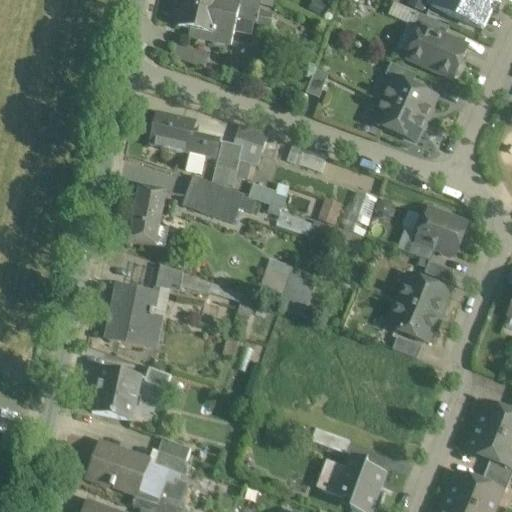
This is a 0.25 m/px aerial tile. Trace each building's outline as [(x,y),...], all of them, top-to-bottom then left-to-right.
[(183,0),(182,9),(236,21),(239,8),(238,8),(224,4),(224,0),(183,0)] [(239,0),(238,8),(239,8),(258,12),(259,8),(271,10),(273,2),(269,0),(239,0)] [(430,0),(427,8),(484,34),(499,0),(430,0)] [(236,21),(255,26),(258,15),(258,12),(239,8),(236,21)] [(236,21),(182,9),(177,28),(189,31),(211,36),(209,43),(230,48),(233,34),(236,21)] [(258,15),(255,26),(269,28),(271,17),(258,15)] [(413,27),(420,30),(422,26),(446,37),(449,30),(419,15),(413,27)] [(252,39),(255,26),(236,21),(233,34),(252,39)] [(446,37),(422,26),(420,30),(405,63),(453,85),(470,48),(446,37)] [(211,36),(189,31),(188,38),(209,43),(211,36)] [(175,44),(170,57),(205,71),(210,58),(175,44)] [(416,77),(390,65),(385,77),(392,81),(392,80),(411,88),(416,77)] [(315,72),(305,96),(318,101),(328,77),(315,72)] [(411,88),(392,80),(392,81),(382,102),(426,122),(436,100),(411,88)] [(426,122),(382,102),(372,125),(415,145),(426,122)] [(194,124),(157,116),(150,148),(187,157),(188,156),(214,162),(218,144),(191,137),(194,124)] [(235,141),(263,151),(268,138),(240,128),(235,141)] [(235,141),(233,147),(242,150),(240,158),(241,159),(241,161),(246,162),(245,166),(247,167),(257,170),(263,151),(235,141)] [(221,145),(216,169),(226,172),(233,147),(221,145)] [(242,150),(233,147),(226,172),(228,172),(236,174),(240,158),(242,150)] [(293,148),(287,164),(321,176),(327,160),(293,148)] [(241,159),(240,158),(236,174),(245,176),(247,167),(245,166),(246,162),(241,161),(241,159)] [(216,169),(212,186),(217,188),(224,191),(228,172),(226,172),(216,169)] [(212,186),(192,179),(182,208),(207,217),(212,201),(217,188),(212,186)] [(277,196),(272,208),(282,211),(289,190),(280,186),(277,196)] [(212,201),(239,211),(244,198),(224,191),(217,188),(212,201)] [(250,200),(263,204),(272,208),(277,196),(254,188),(250,200)] [(166,195),(139,189),(128,244),(165,252),(168,232),(159,230),(166,195)] [(376,201),(356,195),(343,233),(362,239),(376,201)] [(244,198),(239,211),(257,218),(263,204),(250,200),(244,198)] [(317,220),(334,227),(342,206),(325,199),(317,220)] [(212,201),(207,217),(233,227),(239,211),(212,201)] [(469,224),(428,209),(416,243),(415,246),(435,254),(456,261),(469,224)] [(362,240),(314,224),(309,238),(357,255),(362,240)] [(431,265),(435,254),(415,246),(416,243),(408,240),(403,255),(427,263),(431,265)] [(193,280),(212,287),(254,303),(261,283),(200,261),(193,280)] [(456,274),(431,265),(427,263),(422,278),(451,290),(456,274)] [(183,277),(160,268),(156,290),(179,295),(180,289),(183,277)] [(453,294),(407,275),(395,302),(443,322),(453,294)] [(293,276),(281,312),(304,321),(317,285),(293,276)] [(193,280),(183,277),(180,289),(209,296),(212,287),(193,280)] [(156,294),(119,287),(113,316),(110,315),(107,330),(110,330),(107,343),(144,350),(156,294)] [(212,287),(209,296),(239,307),(229,334),(241,338),(254,303),(212,287)] [(431,349),(443,322),(395,302),(384,330),(431,349)] [(397,341),(393,353),(421,363),(425,351),(397,341)] [(140,380),(101,371),(92,415),(130,423),(140,380)] [(170,379),(149,371),(144,383),(166,391),(170,379)] [(511,416),(509,415),(485,405),(476,429),(511,444),(511,416)] [(511,467),(511,444),(476,429),(466,454),(490,463),(510,472),(511,471),(511,467)] [(349,444),(315,432),(311,445),(344,457),(349,444)] [(190,452),(162,442),(158,455),(185,465),(190,452)] [(148,464),(99,446),(86,480),(110,489),(110,490),(112,491),(113,490),(136,498),(137,494),(148,464)] [(185,465),(158,455),(153,467),(181,478),(185,465)] [(367,463),(351,457),(346,471),(326,464),(326,466),(329,468),(320,493),(344,501),(346,497),(356,501),(352,511),(350,511),(349,511),(372,511),(380,491),(376,489),(381,475),(365,469),(367,463)] [(510,472),(490,463),(486,475),(510,484),(511,478),(511,471),(510,472)] [(510,484),(486,475),(481,486),(501,494),(501,495),(505,496),(510,484)] [(481,486),(457,476),(447,500),(476,511),(494,511),(501,495),(501,494),(481,486)] [(173,481),(170,491),(162,488),(157,502),(137,494),(136,498),(132,509),(139,511),(184,511),(181,511),(189,486),(173,481)] [(476,511),(447,500),(442,511),(476,511)]
